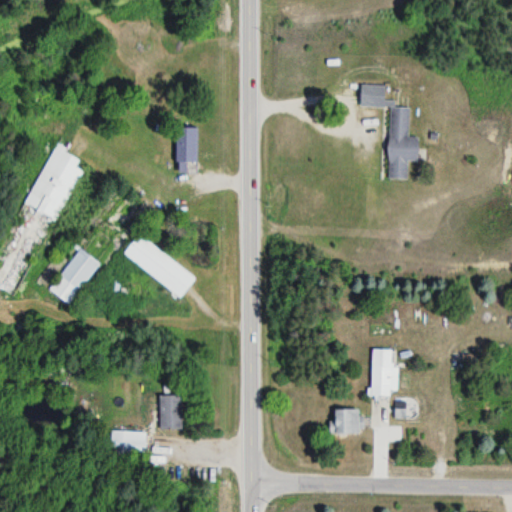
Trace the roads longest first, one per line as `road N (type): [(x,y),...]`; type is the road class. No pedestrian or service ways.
road 1 (tertiary): [(251,511),(249,0)]
road 2 (residential): [(511,488),(251,484)]
